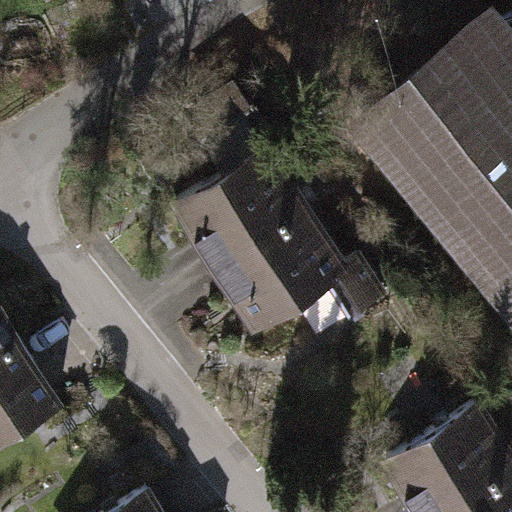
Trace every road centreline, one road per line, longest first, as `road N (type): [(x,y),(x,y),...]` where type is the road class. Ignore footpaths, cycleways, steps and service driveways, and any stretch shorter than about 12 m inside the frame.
road 1 (residential): [(0,184),(267,511)]
road 2 (residential): [(241,0),(0,159)]
